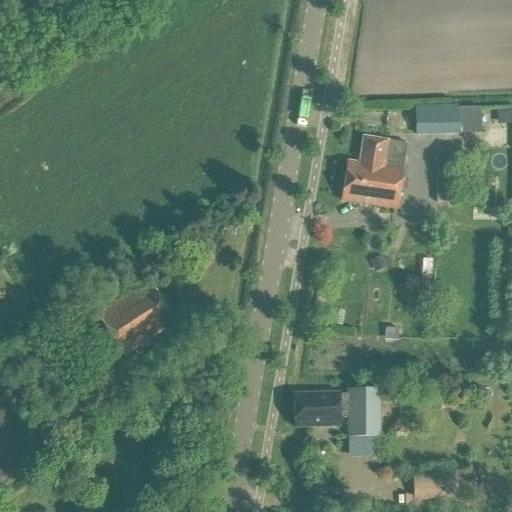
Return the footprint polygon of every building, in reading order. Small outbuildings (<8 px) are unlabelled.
[(456,111),(416,111),(416,116),(392,115),(391,130),(416,131),(415,139),(456,139),(456,111)] [(497,127),(511,126),(510,112),(496,113),(497,127)] [(396,215),(406,148),(362,141),(358,168),(346,166),(340,206),(396,215)] [(378,258),(370,262),(374,270),(382,266),(378,258)] [(137,286),(132,277),(125,281),(130,290),(137,286)] [(167,320),(170,316),(149,288),(131,299),(129,296),(96,319),(124,360),(171,328),(167,320)] [(102,392),(114,383),(104,370),(92,379),(102,392)] [(337,394),(293,396),(294,429),(338,428),(338,420),(347,419),(348,438),(380,438),(378,390),(346,391),(346,396),(337,396),(337,394)] [(455,470),(411,472),(412,499),(456,498),(455,470)]
